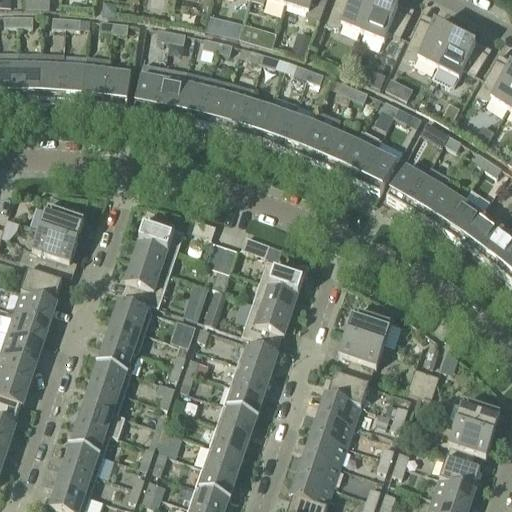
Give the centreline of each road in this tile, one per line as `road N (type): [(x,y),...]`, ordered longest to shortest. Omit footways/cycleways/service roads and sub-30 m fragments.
road 1 (residential): [(14,511),(133,173)]
road 2 (residential): [(257,511),(348,245)]
road 3 (residential): [(348,245),(243,201),(133,173)]
road 4 (residential): [(511,362),(448,308),(348,245)]
road 5 (residential): [(133,173),(0,162)]
